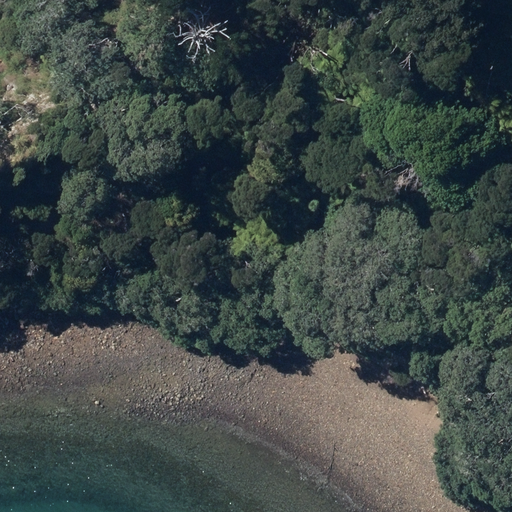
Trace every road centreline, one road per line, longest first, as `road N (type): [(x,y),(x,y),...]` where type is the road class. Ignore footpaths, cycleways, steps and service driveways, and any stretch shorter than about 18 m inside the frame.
road 1 (track): [(0,269),(278,193),(498,223),(511,232)]
road 2 (track): [(50,254),(45,205),(0,146)]
